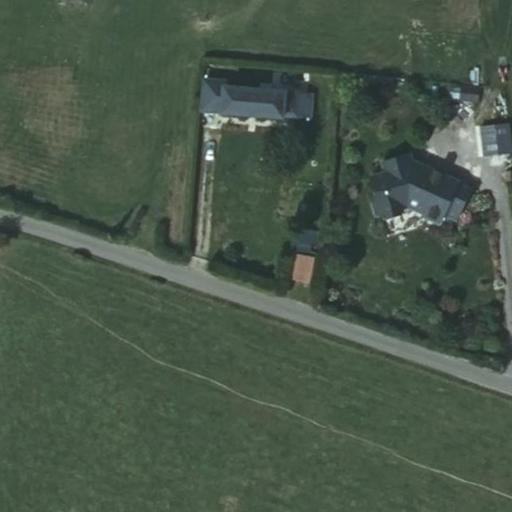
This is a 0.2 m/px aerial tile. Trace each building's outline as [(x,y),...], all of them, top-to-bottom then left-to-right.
[(83,0),(59,0),(55,45),(80,47),(83,0)] [(223,113),(224,89),(224,81),(201,80),(198,110),(223,113)] [(312,95),(224,89),(223,113),(310,119),(312,95)] [(409,163),(405,151),(376,160),(379,169),(365,173),(371,194),(368,200),(372,214),(375,213),(381,216),(396,211),(399,205),(403,204),(417,212),(418,215),(432,223),(436,222),(439,215),(451,222),(468,191),(456,184),(457,182),(421,164),(419,168),(409,163)] [(306,242),(307,233),(292,232),(290,253),(305,254),(306,242)] [(314,233),(307,233),(306,242),(313,244),(314,233)] [(311,258),(285,257),(284,282),(309,284),(311,258)]
